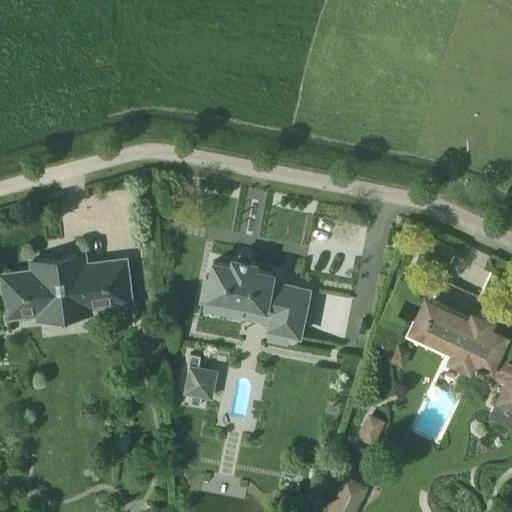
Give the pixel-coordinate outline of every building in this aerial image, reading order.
[(37,258),(32,259),(34,271),(3,275),(7,314),(39,310),(40,318),(44,318),(44,317),(85,312),(85,313),(89,312),(87,294),(105,292),(107,302),(128,299),(123,259),(83,265),(82,253),(77,253),(77,254),(37,259),(37,258)] [(232,263),(213,260),(210,274),(206,274),(201,298),(246,307),(247,303),(272,308),(268,328),(299,334),(308,286),(271,279),(272,271),(254,268),(255,261),(233,257),(232,263)] [(423,304),(415,320),(422,324),(417,334),(451,350),(448,355),(447,357),(469,368),(470,366),(505,382),(497,399),(511,405),(511,359),(498,353),(506,335),(489,327),(492,320),(472,311),(469,317),(433,300),(430,307),(423,304)] [(143,324),(144,357),(148,357),(148,359),(159,359),(159,356),(162,355),(161,323),(143,324)] [(212,397),(218,368),(199,365),(200,354),(190,352),(187,366),(188,367),(184,392),(192,394),(190,402),(200,404),(201,395),(212,397)] [(368,411),(356,436),(374,444),(386,420),(368,411)] [(344,477),(333,501),(355,511),(366,488),(344,477)]
